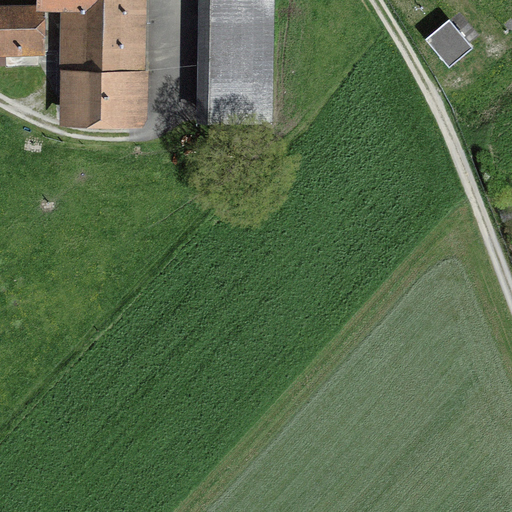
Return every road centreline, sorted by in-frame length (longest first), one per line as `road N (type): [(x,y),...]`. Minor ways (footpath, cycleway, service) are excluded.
road 1 (track): [(377,0),(402,36),(511,304)]
road 2 (track): [(177,0),(175,138),(128,147),(24,128),(0,108)]
